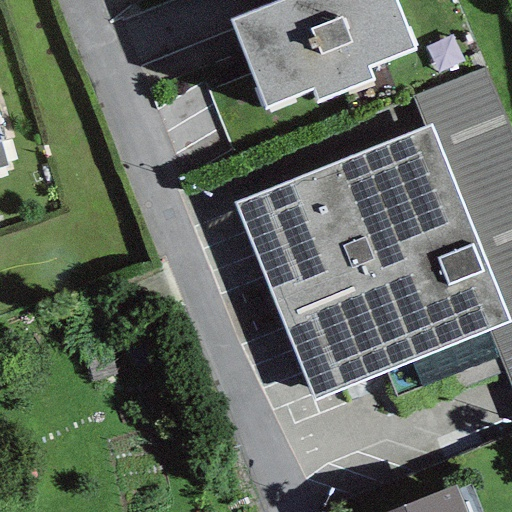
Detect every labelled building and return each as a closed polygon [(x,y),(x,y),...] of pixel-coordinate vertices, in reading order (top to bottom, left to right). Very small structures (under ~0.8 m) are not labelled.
[(395,0),(265,0),(230,14),(264,102),(311,83),(316,96),(371,75),(365,61),(413,43),(395,0)] [(414,95),(429,122),(509,321),(485,328),(511,397),(511,128),(485,67),(414,95)] [(314,399),(485,328),(509,321),(429,122),(234,200),(314,399)] [(0,162),(9,160),(0,128),(0,162)] [(468,511),(456,481),(377,511),(468,511)]
